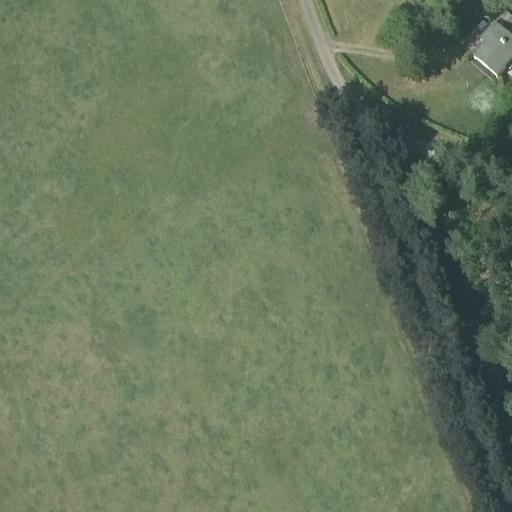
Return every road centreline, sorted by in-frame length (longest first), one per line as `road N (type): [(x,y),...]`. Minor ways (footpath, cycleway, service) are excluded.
road 1 (track): [(345,100),(502,511)]
road 2 (residential): [(301,0),(345,100),(428,153)]
